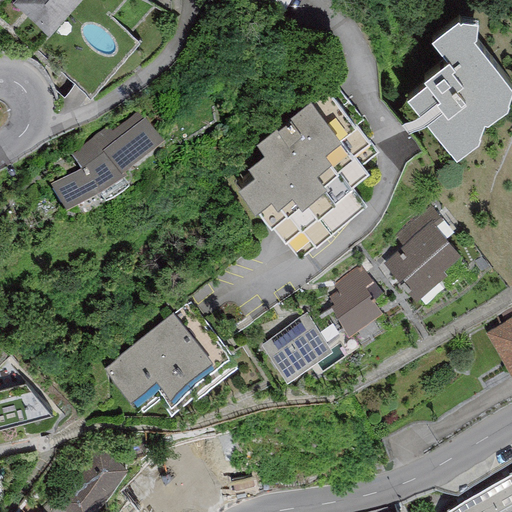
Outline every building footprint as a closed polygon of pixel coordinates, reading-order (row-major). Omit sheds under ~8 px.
[(12,0),(48,30),(72,0),(12,0)] [(458,4),(431,27),(446,43),(423,62),(428,68),(407,86),(456,148),(478,130),(484,109),(486,109),(508,93),(511,74),(511,69),(476,26),(478,6),(462,5),(460,7),(458,4)] [(254,157),(234,174),(298,252),(369,194),(358,182),(375,168),(367,158),(380,147),(355,116),(358,114),(348,102),(343,106),(325,84),(312,95),(308,90),(258,133),(263,139),(249,151),(254,157)] [(137,109),(71,153),(83,169),(51,187),(67,214),(124,179),(122,176),(164,145),(137,109)] [(384,259),(416,295),(435,278),(442,286),(467,264),(456,252),(459,249),(443,232),(451,226),(432,204),(398,235),(404,242),(384,259)] [(345,325),(348,330),(381,307),(372,295),(382,288),(361,264),(334,284),(338,289),(329,295),(331,298),(328,299),(331,304),(345,325)] [(105,362),(142,409),(163,392),(171,402),(190,387),(195,393),(239,358),(191,298),(174,311),(171,310),(105,362)] [(311,316),(325,337),(345,325),(331,304),(311,316)] [(262,340),(286,375),(330,344),(325,337),(311,316),(307,310),(262,340)] [(511,312),(486,328),(511,369),(511,312)] [(25,378),(0,385),(0,419),(50,402),(25,378)] [(90,444),(51,496),(72,511),(87,511),(102,490),(122,467),(90,444)] [(511,463),(511,464),(511,466),(447,503),(448,506),(444,511),(493,511),(511,501),(511,463)]
